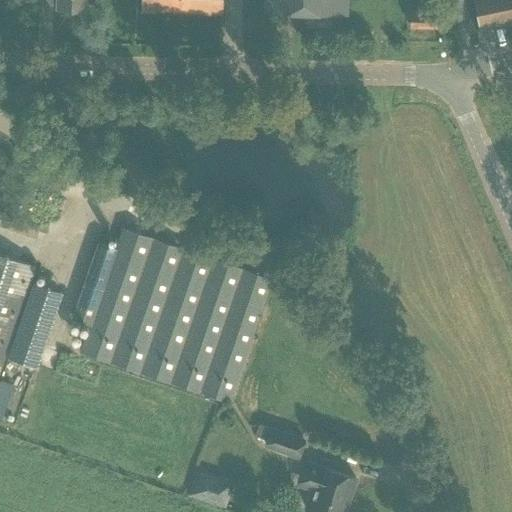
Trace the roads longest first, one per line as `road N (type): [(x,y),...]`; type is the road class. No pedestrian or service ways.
road 1 (tertiary): [(450,76),(0,61)]
road 2 (tertiary): [(511,223),(450,76)]
